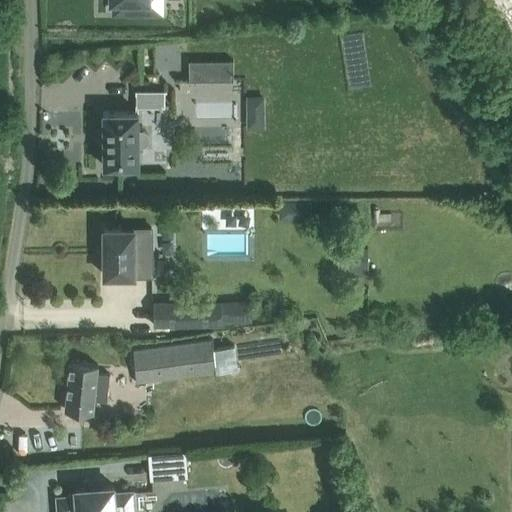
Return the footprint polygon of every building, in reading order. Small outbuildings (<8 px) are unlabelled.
[(113,0),(113,9),(158,9),(157,0),(113,0)] [(511,0),(485,0),(511,45),(511,0)] [(231,59),(190,59),(190,78),(231,78),(231,59)] [(136,90),(136,106),(164,105),(163,89),(136,90)] [(270,130),(271,102),(256,101),(254,129),(270,130)] [(103,134),(103,142),(103,165),(138,165),(138,146),(142,146),(146,144),(148,140),(148,135),(146,131),(142,129),(138,129),(138,110),(103,111),(103,134)] [(287,206),(287,224),(316,223),(316,205),(287,206)] [(151,227),(104,227),(104,275),(151,275),(151,227)] [(367,247),(346,247),(346,275),(368,275),(367,247)] [(251,300),(154,301),(154,325),(226,325),(226,321),(252,321),(251,300)] [(132,348),(136,380),(215,369),(212,339),(132,348)] [(96,371),(97,364),(70,361),(64,409),(92,411),(93,399),(107,400),(109,373),(96,371)] [(149,454),(151,477),(186,475),(184,451),(149,454)] [(119,479),(141,479),(141,464),(119,465),(119,479)] [(57,496),(58,511),(133,511),(132,491),(114,492),(113,484),(102,485),(102,481),(86,482),(86,486),(75,487),(75,495),(57,496)]
